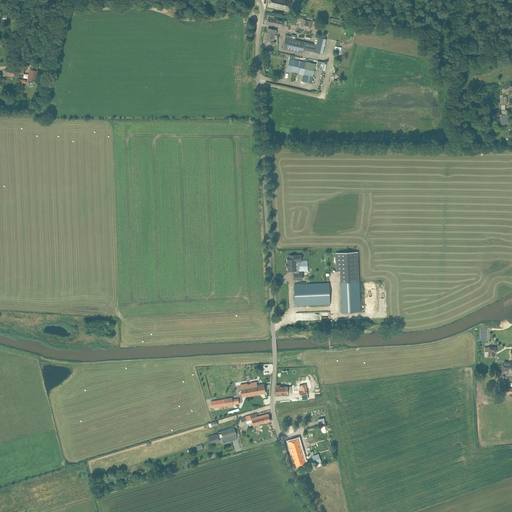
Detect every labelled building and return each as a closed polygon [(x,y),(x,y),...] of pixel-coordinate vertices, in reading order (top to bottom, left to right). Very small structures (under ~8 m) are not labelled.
[(269,0),(268,6),(276,8),(275,9),(289,11),(291,1),(287,0),(269,0)] [(267,24),(282,28),(283,25),(286,26),(287,21),(274,18),(274,16),(268,15),(267,24)] [(301,28),(306,29),(307,30),(310,29),(312,21),(306,20),(306,21),(302,20),(301,28)] [(263,42),(275,44),(276,42),(273,41),(275,30),(268,28),(266,37),(264,36),(263,42)] [(318,37),(316,44),(295,40),(296,38),(292,37),(292,36),(286,35),(282,49),(303,54),(303,50),(322,54),(325,39),(318,37)] [(40,56),(39,59),(45,61),(48,62),(50,56),(47,55),(46,54),(41,53),(40,56)] [(312,81),(315,64),(294,60),(295,56),(290,55),(290,59),(287,72),(288,72),(289,71),(300,73),(299,74),(303,75),(302,78),(307,79),(306,85),(309,86),(310,80),(312,81)] [(318,60),(316,67),(325,70),(327,63),(318,60)] [(10,71),(9,71),(8,76),(20,77),(23,78),(24,69),(10,68),(10,71)] [(27,78),(37,80),(38,71),(29,69),(27,78)] [(506,92),(511,87),(511,83),(510,82),(502,88),(506,92)] [(505,105),(499,105),(499,111),(501,110),(502,114),(499,115),(499,116),(496,116),(497,123),(499,123),(499,124),(508,123),(507,110),(505,110),(505,105)] [(358,252),(335,253),(336,271),(340,270),(342,313),(361,312),(358,252)] [(296,255),(289,255),(290,259),(287,259),(287,263),(286,263),(286,267),(288,267),(288,271),(294,271),(294,273),(294,274),(294,280),(302,279),(302,273),(299,273),(298,269),(296,269),(295,262),(301,262),(301,255),(296,255)] [(294,285),(295,306),(297,306),(330,304),(329,283),(294,285)] [(503,366),(503,371),(510,371),(510,375),(511,374),(511,365),(510,366),(510,362),(504,362),(504,366),(503,366)] [(242,397),(266,393),(264,385),(257,386),(257,382),(240,385),(242,397)] [(275,385),(276,394),(287,394),(287,386),(280,387),(280,385),(275,385)] [(307,393),(307,390),(306,390),(305,385),(301,385),(301,386),(299,386),(300,390),(299,391),(299,395),(301,394),(307,394),(307,393)] [(211,401),(212,408),(241,403),(240,398),(233,399),(232,398),(211,401)] [(247,421),(251,420),(253,425),(270,421),(268,414),(257,417),(256,413),(245,417),(245,416),(240,418),(241,419),(242,422),(246,420),(247,421)] [(301,420),(289,423),(291,432),(304,428),(301,420)] [(236,435),(234,427),(221,431),(223,439),(226,438),(227,442),(236,439),(235,438),(236,437),(235,435),(236,435)] [(208,438),(210,444),(219,440),(217,434),(208,438)] [(288,441),(296,466),(306,463),(298,438),(288,441)] [(312,457),(314,464),(321,462),(319,455),(312,457)]
